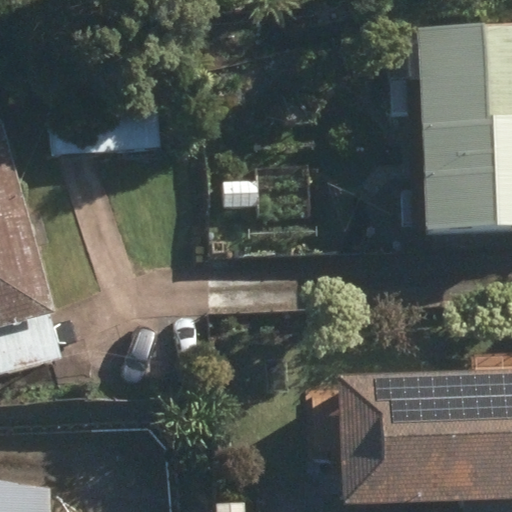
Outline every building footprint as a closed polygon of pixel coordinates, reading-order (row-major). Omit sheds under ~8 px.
[(424,119),(425,231),(511,230),(511,29),(415,31),(415,41),(392,41),(392,119),(424,119)] [(46,78),(50,161),(160,154),(155,71),(46,78)] [(0,380),(62,364),(50,319),(55,318),(2,124),(0,124),(0,380)] [(511,373),(338,379),(342,509),(511,502),(511,373)] [(0,511),(50,511),(50,491),(0,491),(0,511)]
